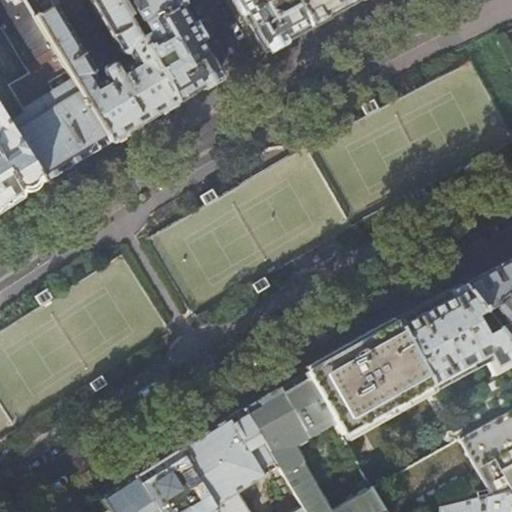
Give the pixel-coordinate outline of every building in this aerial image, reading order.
[(0,0),(0,25),(28,73),(7,86),(24,115),(6,126),(42,182),(60,171),(108,142),(23,0),(0,0)] [(138,41),(114,0),(88,0),(119,52),(120,53),(121,55),(122,55),(125,56),(127,55),(132,63),(120,71),(117,65),(115,64),(114,63),(112,63),(111,62),(110,63),(102,68),(101,70),(100,71),(100,72),(101,74),(104,80),(96,85),(92,78),(93,73),(93,69),(54,6),(59,3),(57,0),(23,0),(108,142),(141,122),(174,102),(138,41)] [(132,0),(133,0),(135,0),(142,12),(137,15),(142,24),(141,25),(147,35),(138,41),(174,102),(219,76),(185,18),(175,0),(132,0)] [(232,0),(262,52),(289,37),(307,27),(292,0),(232,0)] [(292,0),(307,27),(340,9),(356,0),(292,0)] [(0,208),(42,182),(6,126),(0,116),(0,208)] [(511,258),(497,267),(460,286),(511,349),(511,258)] [(429,303),(394,322),(429,385),(459,438),(491,494),(511,488),(511,349),(460,286),(429,303)] [(329,359),(302,374),(339,435),(429,385),(394,322),(369,336),(329,359)] [(271,392),(242,409),(277,466),(295,496),(304,511),(383,511),(369,487),(339,435),(302,374),(271,392)] [(212,428),(178,448),(215,507),(218,511),(247,511),(235,493),(277,466),(242,409),(212,428)] [(459,438),(369,487),(383,511),(421,511),(438,508),(483,496),(491,494),(459,438)] [(155,463),(133,477),(155,511),(181,511),(186,509),(187,511),(207,511),(215,507),(178,448),(155,463)] [(99,498),(107,510),(108,511),(155,511),(133,477),(116,488),(99,498)] [(511,511),(511,488),(491,494),(483,496),(482,511),(511,511)] [(280,511),(304,511),(295,496),(278,506),(280,511)] [(482,511),(483,496),(438,508),(437,511),(482,511)]
